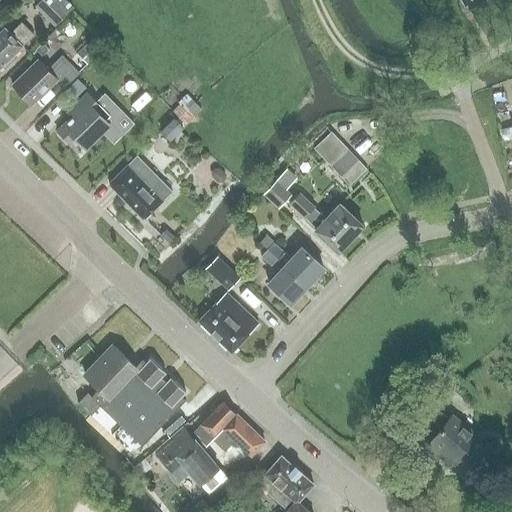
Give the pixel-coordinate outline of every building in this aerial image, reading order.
[(55,27),(74,9),(65,0),(42,0),(34,7),(55,27)] [(461,0),(468,10),(468,9),(482,0),(486,0),(461,0)] [(4,28),(0,32),(0,67),(22,46),(33,35),(21,22),(9,34),(4,28)] [(91,39),(76,54),(70,60),(81,71),(87,65),(102,51),(91,39)] [(35,50),(42,57),(49,49),(42,42),(35,50)] [(47,70),(37,60),(12,85),(31,105),(55,82),(63,90),(79,73),(62,56),(47,70)] [(141,85),(139,87),(131,78),(115,92),(124,101),(118,107),(132,121),(156,99),(141,85)] [(84,148),(109,124),(105,120),(109,116),(88,94),(68,113),(72,117),(57,132),(69,144),(75,139),(84,148)] [(201,109),(186,94),(177,102),(180,104),(170,114),(174,118),(178,123),(183,127),(193,117),(201,109)] [(174,118),(161,131),(170,140),(183,127),(178,123),(174,118)] [(323,158),(340,142),(331,132),(314,148),(323,158)] [(348,151),(340,142),(323,158),(331,167),(348,151)] [(357,160),(348,151),(331,167),(340,176),(357,160)] [(137,155),(108,184),(143,219),(172,191),(137,155)] [(366,169),(357,160),(340,176),(349,185),(366,169)] [(211,177),(217,182),(222,182),(225,179),(225,174),(219,168),(214,168),(211,172),(211,177)] [(278,208),(291,195),(275,180),(263,194),(278,208)] [(362,225),(339,203),(325,218),(313,207),(314,207),(299,193),(289,203),(304,217),(305,217),(316,228),(315,230),(338,252),(362,225)] [(168,243),(174,236),(165,228),(159,235),(168,243)] [(285,265),(306,286),(323,268),(301,247),(292,258),(266,235),(259,242),(266,248),(277,258),(285,265)] [(273,263),(277,258),(266,248),(258,257),(269,267),(273,263)] [(239,278),(217,256),(205,269),(228,290),(239,278)] [(298,295),(306,286),(285,265),(268,283),(290,304),(298,295)] [(231,352),(258,323),(226,292),(199,320),(231,352)] [(140,360),(135,367),(90,414),(89,414),(128,452),(123,456),(133,468),(150,455),(199,413),(187,403),(198,392),(161,356),(165,351),(154,341),(138,358),(140,360)] [(90,414),(135,367),(113,346),(84,375),(98,388),(91,396),(87,392),(78,403),(90,414)] [(446,401),(435,392),(419,411),(430,420),(431,419),(442,428),(428,445),(441,455),(443,452),(452,460),(451,461),(466,473),(488,446),(451,416),(449,419),(438,411),(446,401)] [(264,441),(236,414),(223,402),(200,424),(204,428),(199,433),(209,442),(223,428),(250,456),(264,441)] [(200,485),(218,469),(185,431),(155,456),(178,483),(190,473),(200,485)] [(309,511),(297,501),(313,484),(300,472),(301,472),(294,466),(294,467),(281,455),(257,483),(287,510),(285,511),(309,511)] [(207,511),(212,508),(204,498),(186,511),(207,511)]
